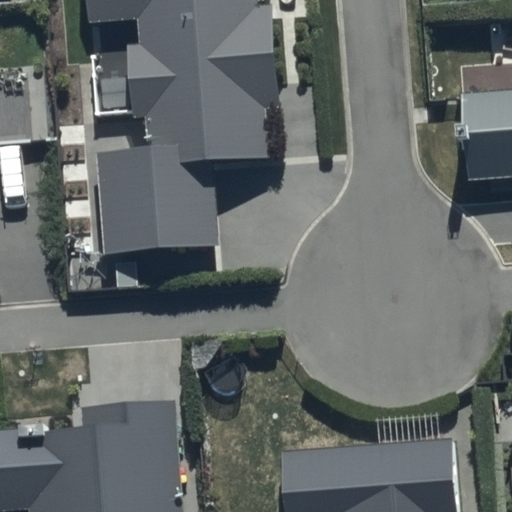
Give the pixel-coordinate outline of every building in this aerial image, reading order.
[(98,145),(108,248),(220,237),(211,151),(267,145),(263,99),(278,98),(267,0),(76,0),(79,22),(128,17),(130,39),(93,43),(97,79),(91,79),(94,110),(128,106),(128,111),(141,109),(144,141),(98,145)] [(0,143),(51,140),(46,63),(0,66),(0,143)] [(511,90),(465,95),(476,193),(511,189),(511,90)] [(88,418),(2,429),(9,510),(39,506),(39,511),(195,511),(180,390),(86,402),(88,418)] [(471,511),(467,439),(293,459),(299,511),(471,511)]
